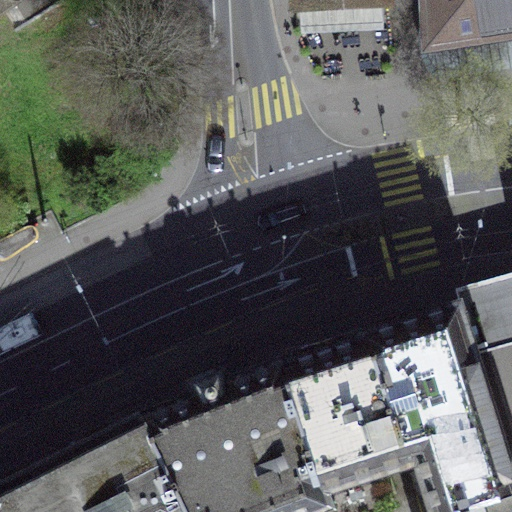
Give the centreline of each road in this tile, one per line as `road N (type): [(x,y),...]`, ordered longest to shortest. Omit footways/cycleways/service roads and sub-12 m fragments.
road 1 (primary): [(270,241),(0,359)]
road 2 (residential): [(230,0),(270,241)]
road 3 (primary): [(458,196),(270,241)]
road 4 (residential): [(458,196),(511,365)]
